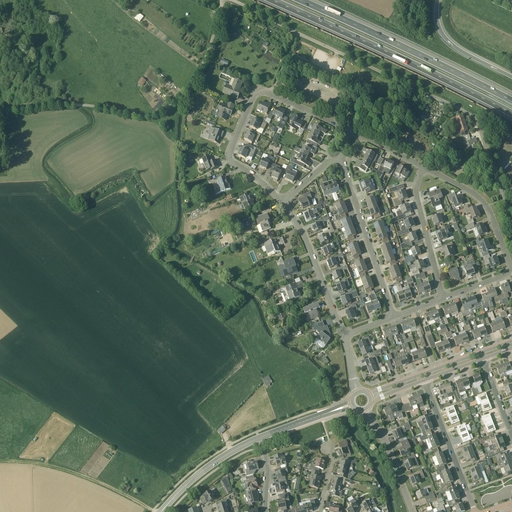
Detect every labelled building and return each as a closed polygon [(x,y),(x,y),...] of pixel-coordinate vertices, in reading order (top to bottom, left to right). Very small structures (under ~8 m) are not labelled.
[(134,19),(139,23),(144,17),(139,13),(134,19)] [(242,83),(235,80),(234,80),(235,77),(233,76),(229,87),(226,85),(225,89),(224,89),(224,90),(223,93),(237,99),(239,95),(238,94),(242,83)] [(142,77),(137,83),(142,86),(146,81),(142,77)] [(234,106),(230,104),(228,103),(227,107),(221,104),(219,110),(220,111),(218,118),(225,121),(228,114),(231,116),(233,109),(234,106)] [(257,110),(261,112),(267,115),(271,105),(268,103),(267,106),(260,103),(257,110)] [(280,109),(279,110),(276,109),(274,113),(270,111),(267,119),(266,123),(267,123),(268,124),(269,119),(271,120),(273,116),(281,120),(282,120),(283,117),(285,112),(280,109)] [(300,129),(301,127),(303,123),(297,120),(298,118),(293,115),(290,122),(289,124),(290,125),(289,127),(289,128),(288,131),(292,132),(293,129),(296,131),(297,128),(300,129)] [(285,125),(288,119),(283,117),(282,120),(281,120),(280,123),(285,125)] [(458,127),(465,124),(463,117),(456,119),(455,118),(449,120),(451,126),(457,123),(458,127)] [(266,123),(262,121),(261,120),(259,123),(253,120),(250,127),(257,130),(256,132),(262,135),(267,123),(266,123)] [(432,130),(429,128),(427,126),(422,122),(421,123),(420,126),(429,133),(432,130)] [(468,131),(465,124),(458,127),(459,131),(453,133),(455,137),(461,135),(461,134),(468,131)] [(311,133),(319,136),(320,132),(325,134),(326,131),(315,125),(311,133)] [(217,143),(219,137),(220,136),(216,135),(218,131),(210,127),(207,135),(210,136),(208,140),(217,143)] [(244,140),(252,143),(253,141),(257,142),(260,135),(254,132),(253,136),(247,133),(244,140)] [(319,136),(311,133),(307,141),(308,141),(307,144),(308,145),(309,144),(316,148),(318,145),(319,146),(321,143),(316,141),(319,136)] [(451,141),(447,140),(446,144),(452,149),(456,146),(451,141)] [(245,159),(246,156),(252,158),(255,151),(252,150),(253,147),(247,144),(244,150),(241,149),(238,156),(245,159)] [(294,151),(300,154),(300,153),(308,157),(310,153),(314,155),(317,149),(316,148),(309,144),(308,145),(307,148),(304,146),(302,150),(296,147),(294,151)] [(364,158),(374,162),(378,156),(367,150),(363,149),(362,152),(366,154),(364,158)] [(290,162),(303,168),(305,165),(309,167),(310,164),(306,162),(308,157),(300,153),(300,154),(297,161),(292,159),(290,162)] [(273,164),(277,157),(274,156),(273,158),(268,156),(266,160),(263,159),(260,167),(266,170),(269,164),(272,165),(273,164)] [(211,170),(218,167),(215,161),(212,162),(210,157),(202,160),(206,171),(211,169),(211,170)] [(374,163),(374,162),(364,158),(362,163),(358,160),(354,167),(366,173),(371,162),(374,163)] [(383,174),(386,169),(390,171),(394,164),(387,160),(383,167),(381,166),(378,171),(377,173),(380,181),(383,174)] [(281,168),(273,164),(272,165),(270,170),(274,172),(271,177),(274,179),(273,180),(277,182),(278,180),(281,172),(279,171),(281,168)] [(297,172),(292,170),(293,169),(287,166),(284,172),(288,174),(285,179),(293,183),(296,176),(295,175),(297,172)] [(400,175),(406,179),(410,173),(403,169),(399,166),(395,174),(400,176),(400,175)] [(225,178),(224,178),(222,174),(216,176),(217,180),(222,192),(230,189),(229,184),(227,184),(225,178)] [(339,200),(336,193),(340,192),(336,180),(332,181),(334,185),(330,187),(332,195),(335,202),(339,200)] [(365,190),(366,194),(375,190),(374,187),(372,187),(369,180),(359,184),(362,191),(365,190)] [(332,195),(330,187),(325,189),(323,184),(320,185),(324,197),(332,195)] [(390,193),(397,191),(403,189),(404,188),(403,185),(389,190),(390,193)] [(441,205),(438,198),(442,196),(439,191),(428,195),(433,208),(441,205)] [(402,204),(401,201),(407,199),(405,192),(404,192),(398,194),(397,195),(398,199),(393,201),(395,207),(402,204)] [(311,198),(309,193),(303,195),(304,198),(299,200),(302,209),(309,206),(307,200),(311,198)] [(453,201),(454,203),(455,207),(462,205),(461,200),(463,199),(462,196),(456,198),(455,193),(447,196),(450,202),(453,201)] [(254,201),(251,194),(245,196),(240,198),(245,209),(250,207),(250,208),(254,207),(252,202),(254,201)] [(368,206),(376,203),(374,198),(373,198),(372,195),(367,197),(368,200),(366,201),(368,206)] [(337,211),(346,208),(343,202),(341,203),(340,200),(339,201),(339,200),(335,202),(334,202),(335,204),(335,205),(337,211)] [(370,212),(378,209),(376,203),(368,206),(370,212)] [(322,209),(322,208),(321,205),(308,210),(309,213),(305,215),(307,222),(315,219),(314,216),(317,214),(316,211),(322,209)] [(408,218),(406,214),(411,212),(408,205),(400,209),(401,212),(396,213),(398,217),(394,218),(392,219),(394,223),(408,218)] [(470,214),(472,220),(473,220),(480,217),(478,212),(477,212),(475,208),(472,209),(471,206),(464,208),(466,215),(470,214)] [(339,216),(340,217),(341,219),(346,217),(345,214),(348,213),(346,208),(337,211),(339,216)] [(380,217),(379,214),(382,213),(380,208),(378,209),(370,212),(372,217),(374,216),(375,219),(380,217)] [(435,226),(443,223),(441,217),(446,215),(444,210),(437,213),(438,216),(433,218),(434,222),(435,226)] [(270,221),(267,214),(267,213),(263,215),(263,216),(256,219),(259,225),(260,225),(263,233),(271,229),(268,222),(270,221)] [(325,226),(324,222),(330,220),(329,217),(317,221),(318,224),(312,227),(314,233),(322,230),(321,228),(325,226)] [(343,227),(352,224),(350,219),(347,220),(346,217),(341,219),(342,221),(341,222),(343,227)] [(374,225),(376,231),(384,228),(386,227),(384,222),(382,222),(381,220),(375,222),(376,224),(374,225)] [(409,232),(408,229),(414,227),(412,220),(404,223),(406,226),(400,228),(401,232),(397,233),(398,237),(409,232)] [(345,233),(354,230),(352,224),(343,227),(345,233)] [(479,236),(487,233),(485,228),(484,228),(482,225),(475,227),(479,236)] [(443,232),(436,235),(439,242),(448,238),(447,235),(451,234),(448,226),(442,229),(443,232)] [(386,233),(384,228),(376,231),(378,236),(386,233)] [(330,241),(329,238),(331,237),(329,230),(328,231),(323,233),(324,236),(318,238),(321,245),(328,242),(330,241)] [(354,230),(345,233),(347,238),(348,239),(349,241),(354,239),(353,236),(356,235),(354,230)] [(383,243),(388,241),(387,239),(388,239),(386,233),(378,236),(380,242),(382,241),(383,243)] [(413,246),(411,243),(418,241),(416,238),(415,234),(407,236),(409,241),(400,245),(402,250),(401,250),(410,247),(413,246)] [(279,246),(285,244),(282,238),(271,242),(271,241),(264,244),(268,257),(281,251),(279,246)] [(490,247),(487,241),(483,242),(482,239),(475,241),(478,249),(481,248),(483,254),(481,254),(482,257),(489,255),(488,252),(493,250),(492,247),(490,247)] [(383,253),(391,250),(389,245),(390,245),(388,241),(383,243),(384,246),(381,248),(383,253)] [(336,249),(334,246),(339,245),(338,242),(329,245),(324,246),(326,249),(323,250),(325,257),(332,254),(331,251),(336,249)] [(349,247),(350,252),(351,252),(359,249),(357,244),(354,245),(353,242),(348,244),(349,247)] [(451,247),(453,247),(453,246),(452,243),(445,245),(447,248),(440,251),(442,254),(445,253),(447,259),(453,256),(451,251),(452,251),(451,247)] [(415,257),(421,255),(418,248),(411,250),(413,255),(404,259),(406,264),(413,262),(416,260),(415,257)] [(354,261),(360,259),(358,256),(361,255),(359,249),(351,252),(353,258),(354,261)] [(385,259),(393,256),(391,250),(383,253),(385,259)] [(340,262),(339,258),(343,257),(342,254),(332,257),(333,260),(327,262),(330,269),(338,266),(336,263),(340,262)] [(496,258),(491,260),(489,255),(482,257),(486,266),(489,265),(491,269),(491,268),(499,265),(496,258)] [(389,263),(391,267),(396,265),(395,260),(393,256),(385,259),(387,264),(389,263)] [(284,278),(298,272),(296,267),(293,258),(283,262),(284,265),(282,266),(285,271),(282,272),(284,278)] [(357,269),(365,266),(363,260),(361,261),(360,259),(354,261),(351,262),(352,265),(355,264),(357,269)] [(463,265),(464,269),(467,277),(471,276),(471,275),(475,274),(473,269),(476,268),(473,260),(466,263),(466,264),(463,265)] [(425,269),(424,268),(422,261),(415,264),(416,268),(410,270),(411,273),(408,274),(410,278),(411,277),(418,275),(420,274),(419,272),(425,269)] [(389,270),(391,275),(399,272),(397,267),(396,265),(391,267),(391,269),(389,270)] [(345,274),(344,270),(348,269),(347,266),(339,268),(337,269),(338,272),(332,275),(334,281),(342,278),(341,275),(345,274)] [(360,277),(366,275),(365,273),(367,272),(365,266),(357,269),(359,275),(360,277)] [(456,269),(448,272),(451,279),(455,278),(456,281),(460,280),(456,269)] [(399,282),(402,281),(401,278),(401,277),(399,272),(391,275),(393,281),(395,280),(396,283),(399,282)] [(363,286),(371,283),(369,277),(367,278),(366,275),(360,277),(361,280),(361,281),(363,286)] [(345,288),(350,286),(347,279),(341,282),(342,285),(336,287),(339,293),(346,291),(345,288)] [(286,302),(301,297),(298,290),(304,287),(302,282),(281,289),(282,292),(285,292),(286,296),(284,297),(286,302)] [(400,285),(399,282),(396,283),(393,284),(394,287),(396,287),(399,294),(397,295),(400,303),(406,300),(401,289),(402,289),(400,285)] [(366,294),(367,294),(372,292),(371,289),(373,288),(371,283),(363,286),(364,290),(365,290),(366,294)] [(422,285),(425,293),(431,291),(428,283),(422,285)] [(499,293),(502,300),(505,299),(509,297),(507,292),(510,291),(508,284),(501,287),(503,292),(499,293)] [(418,296),(425,293),(422,285),(416,288),(418,296)] [(405,288),(402,289),(401,289),(406,300),(412,298),(409,290),(406,291),(405,288)] [(499,293),(496,295),(494,289),(487,292),(488,294),(491,302),(492,302),(491,300),(494,299),(495,303),(498,301),(502,300),(499,293)] [(358,295),(356,290),(351,292),(346,294),(347,297),(341,299),(344,306),(351,303),(350,300),(358,296),(358,295)] [(363,299),(369,296),(367,294),(366,294),(358,297),(361,303),(364,302),(363,299)] [(493,307),(492,302),(491,302),(488,294),(482,297),(483,300),(480,301),(482,308),(486,306),(485,304),(488,303),(490,309),(493,307)] [(372,295),(370,296),(369,297),(370,301),(371,303),(375,311),(381,309),(378,301),(377,298),(374,299),(372,295)] [(482,308),(480,301),(476,302),(474,297),(467,299),(468,302),(472,310),(472,309),(471,307),(473,306),(475,310),(482,308)] [(371,303),(370,301),(364,304),(368,314),(375,311),(371,303)] [(473,314),(472,310),(468,302),(462,304),(463,307),(459,308),(461,313),(462,315),(466,314),(465,312),(468,311),(470,315),(473,314)] [(308,313),(311,320),(318,317),(315,310),(320,308),(318,303),(303,310),(305,314),(308,313)] [(461,313),(458,314),(455,304),(448,306),(451,314),(452,317),(458,315),(460,320),(463,318),(462,315),(461,313)] [(346,312),(349,321),(356,318),(354,312),(358,310),(356,305),(349,307),(351,310),(346,312)] [(445,317),(451,314),(448,306),(442,309),(445,317)] [(431,313),(434,321),(440,319),(437,311),(431,313)] [(428,323),(434,321),(431,313),(424,315),(426,320),(424,321),(426,326),(425,326),(428,333),(430,332),(428,326),(429,326),(428,323)] [(411,332),(417,330),(416,329),(413,320),(407,322),(410,330),(411,332)] [(496,323),(499,331),(505,329),(503,321),(496,323)] [(401,324),(403,332),(410,330),(407,322),(401,324)] [(493,333),(499,331),(496,323),(490,326),(493,333)] [(323,348),(330,340),(328,338),(330,334),(327,326),(316,330),(317,331),(317,332),(318,333),(319,334),(317,337),(318,337),(315,341),(314,342),(314,343),(315,344),(316,345),(317,344),(318,344),(323,348)] [(402,335),(398,336),(395,326),(389,329),(392,337),(395,336),(397,340),(400,339),(402,345),(404,344),(405,344),(404,341),(402,335)] [(450,338),(448,333),(446,328),(441,331),(441,330),(437,332),(439,336),(445,333),(447,339),(450,338)] [(478,330),(481,338),(487,335),(484,328),(478,330)] [(386,339),(392,337),(389,329),(383,331),(386,339)] [(474,340),(481,338),(478,330),(472,332),(474,340)] [(460,337),(463,344),(469,342),(466,334),(460,337)] [(436,346),(432,336),(429,337),(427,337),(431,348),(436,346)] [(368,347),(368,348),(375,345),(374,340),(370,342),(368,337),(362,339),(363,342),(358,344),(360,350),(368,347)] [(456,347),(463,344),(460,337),(453,339),(456,347)] [(442,344),(445,351),(451,349),(448,342),(442,344)] [(406,348),(404,344),(402,345),(401,345),(403,349),(404,352),(398,354),(400,359),(403,366),(409,364),(405,355),(408,354),(406,348)] [(445,351),(442,344),(436,346),(438,353),(445,351)] [(369,351),(368,348),(368,347),(360,350),(363,357),(368,355),(369,357),(375,355),(376,355),(382,353),(381,350),(380,350),(374,352),(373,350),(369,351)] [(418,352),(420,360),(427,357),(424,350),(422,351),(421,348),(417,350),(417,352),(418,352)] [(414,362),(420,360),(418,352),(417,352),(411,355),(414,362)] [(379,364),(376,355),(375,355),(369,357),(370,360),(365,363),(367,369),(379,364)] [(396,369),(403,366),(400,359),(393,362),(396,369)] [(383,374),(381,368),(383,367),(381,363),(379,364),(367,369),(370,375),(376,373),(377,376),(383,374)] [(506,376),(505,373),(511,371),(509,363),(502,366),(505,373),(506,376)] [(500,378),(506,376),(505,373),(502,366),(496,368),(500,378)] [(483,383),(481,382),(479,374),(473,377),(475,383),(472,384),(474,389),(476,395),(479,394),(477,389),(483,383)] [(263,379),(267,387),(272,385),(268,376),(263,379)] [(464,388),(470,386),(467,379),(461,381),(464,388)] [(465,392),(464,388),(461,381),(455,383),(459,394),(465,392)] [(448,398),(454,396),(450,385),(444,387),(448,398)] [(442,401),(448,398),(444,387),(438,390),(442,401)] [(478,405),(480,404),(489,401),(486,394),(478,397),(475,398),(478,405)] [(419,405),(420,407),(424,406),(420,396),(414,398),(417,406),(419,405)] [(412,407),(417,406),(414,398),(408,401),(409,403),(406,404),(409,410),(413,409),(412,407)] [(481,406),(484,413),(492,410),(489,401),(480,404),(481,406)] [(403,418),(401,412),(399,407),(397,408),(396,405),(390,408),(394,419),(398,418),(399,419),(403,418)] [(458,412),(455,413),(453,407),(445,409),(448,417),(459,414),(458,412)] [(394,419),(390,408),(384,410),(386,417),(389,416),(391,422),(394,421),(394,419)] [(459,422),(456,416),(459,415),(459,414),(448,417),(451,425),(459,422)] [(485,426),(493,423),(490,415),(482,418),(485,426)] [(419,428),(420,427),(424,426),(430,424),(428,417),(426,418),(425,416),(421,417),(419,418),(420,422),(418,423),(419,428)] [(403,425),(405,432),(411,429),(410,427),(412,427),(411,424),(409,425),(409,423),(406,424),(403,425)] [(485,426),(488,434),(496,431),(493,423),(485,426)] [(425,435),(431,433),(430,431),(433,430),(430,424),(424,426),(425,430),(424,431),(425,435)] [(460,435),(468,432),(465,425),(457,428),(460,435)] [(403,439),(401,434),(404,433),(403,430),(393,434),(395,441),(403,439)] [(463,444),(471,441),(468,432),(460,435),(463,444)] [(429,439),(429,440),(431,444),(438,442),(435,435),(432,436),(431,433),(425,435),(419,438),(421,442),(429,439)] [(494,438),(493,436),(493,435),(482,439),(483,443),(491,441),(492,446),(503,441),(501,435),(494,438)] [(351,455),(349,451),(347,445),(349,444),(347,440),(346,441),(339,444),(341,450),(337,452),(339,458),(348,455),(348,456),(351,455)] [(402,457),(409,454),(410,454),(408,450),(411,449),(407,440),(400,443),(403,448),(399,450),(402,457)] [(498,450),(505,447),(503,441),(492,446),(494,450),(487,454),(489,457),(499,453),(498,450)] [(432,454),(438,451),(437,448),(440,447),(438,442),(431,444),(432,448),(430,449),(431,449),(428,450),(429,454),(432,453),(432,454)] [(464,456),(474,453),(471,445),(467,446),(468,449),(462,451),(464,456)] [(438,462),(444,459),(442,452),(439,453),(438,451),(432,454),(434,457),(436,457),(438,462)] [(473,462),(477,460),(474,453),(464,456),(466,462),(472,460),(473,462)] [(509,453),(504,455),(503,456),(502,453),(498,455),(499,456),(501,461),(501,462),(501,463),(511,459),(510,456),(509,453)] [(282,454),(273,456),(275,461),(276,461),(277,467),(286,465),(285,457),(282,458),(282,454)] [(417,463),(416,458),(415,455),(414,456),(411,457),(408,458),(409,459),(410,461),(404,463),(407,470),(414,467),(413,465),(417,463)] [(318,473),(319,469),(323,470),(326,461),(317,459),(315,465),(311,464),(310,471),(312,471),(311,472),(312,472),(318,473)] [(353,461),(352,461),(344,459),(343,462),(340,461),(339,467),(353,471),(352,468),(353,468),(352,464),(353,461)] [(436,473),(445,469),(444,466),(446,465),(444,459),(438,462),(439,465),(437,466),(438,467),(439,470),(436,472),(436,473)] [(498,465),(502,464),(503,465),(504,468),(511,465),(511,461),(511,462),(511,459),(501,463),(501,462),(497,463),(498,465)] [(245,465),(247,470),(245,470),(247,476),(254,474),(255,473),(253,472),(253,471),(259,469),(257,462),(247,464),(245,465)] [(472,476),(482,473),(479,465),(475,467),(476,469),(470,471),(472,476)] [(350,474),(353,471),(339,467),(337,474),(340,475),(339,477),(348,480),(350,478),(349,477),(351,475),(350,474)] [(287,468),(278,470),(279,473),(276,473),(277,480),(286,478),(285,474),(288,474),(287,468)] [(442,481),(451,477),(448,470),(446,471),(445,469),(436,473),(438,476),(440,475),(442,481)] [(419,480),(425,478),(422,472),(422,470),(416,473),(416,474),(417,476),(410,479),(413,486),(420,483),(419,480)] [(319,473),(318,473),(312,472),(311,476),(312,476),(310,487),(318,489),(321,478),(318,477),(319,473)] [(481,482),(484,481),(485,481),(482,473),(472,476),(474,482),(480,480),(481,482)] [(256,479),(254,479),(254,476),(246,478),(246,482),(248,488),(249,491),(256,489),(255,486),(257,486),(256,479)] [(339,477),(338,481),(333,479),(332,485),(341,488),(342,485),(344,485),(345,483),(351,484),(352,481),(348,480),(339,477)] [(442,490),(451,486),(451,483),(453,482),(451,477),(442,481),(443,484),(440,485),(441,488),(442,490)] [(286,481),(278,483),(278,486),(275,486),(277,493),(285,491),(284,487),(287,487),(286,481)] [(340,491),(341,488),(332,485),(330,491),(332,492),(331,497),(341,498),(341,495),(342,491),(340,491)] [(453,488),(451,486),(442,490),(440,490),(441,494),(447,492),(447,493),(449,492),(450,496),(458,494),(455,488),(453,488)] [(203,505),(206,503),(209,502),(209,503),(216,499),(214,495),(213,494),(212,492),(211,491),(204,495),(204,494),(199,496),(200,498),(199,499),(203,505)] [(424,498),(426,503),(427,504),(436,500),(433,492),(425,495),(424,491),(416,494),(418,500),(424,498)] [(250,508),(255,506),(254,503),(258,502),(257,496),(258,496),(257,492),(246,495),(243,496),(244,499),(247,498),(250,508)] [(290,504),(288,497),(287,493),(278,495),(279,500),(281,499),(282,502),(277,503),(278,510),(286,508),(286,505),(290,504)] [(448,505),(449,507),(453,506),(459,504),(457,501),(460,500),(458,494),(450,496),(452,500),(447,502),(448,505)] [(357,505),(359,504),(357,498),(354,500),(349,503),(351,508),(351,507),(353,511),(356,510),(355,508),(358,507),(357,505)] [(377,507),(372,499),(368,501),(360,506),(362,508),(363,507),(365,510),(366,510),(366,511),(367,511),(372,510),(373,509),(377,507)] [(228,506),(227,503),(226,500),(221,502),(222,505),(217,506),(218,511),(227,509),(226,507),(228,506)] [(300,508),(300,511),(310,511),(313,511),(312,507),(316,506),(314,500),(310,501),(302,503),(302,506),(299,507),(300,508)] [(339,508),(331,506),(330,506),(330,503),(326,503),(325,508),(330,509),(329,511),(342,511),(339,511),(339,508)]
